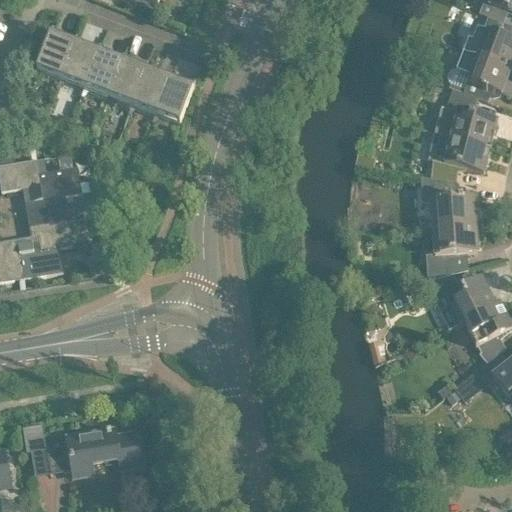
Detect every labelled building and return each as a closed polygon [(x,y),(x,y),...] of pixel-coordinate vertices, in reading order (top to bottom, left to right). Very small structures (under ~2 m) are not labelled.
[(484,4),(479,16),(488,20),(504,25),(508,14),(511,15),(511,0),(492,0),(490,6),(484,4)] [(243,28),(250,11),(245,9),(238,26),(243,28)] [(473,40),(469,39),(464,53),(511,71),(511,69),(511,41),(509,40),(511,31),(511,28),(504,25),(488,20),(484,30),(478,28),(473,40)] [(53,30),(37,72),(62,81),(78,40),(53,30)] [(86,90),(101,49),(78,40),(62,81),(86,90)] [(110,99),(125,58),(101,49),(86,90),(110,99)] [(511,95),(511,86),(506,84),(511,71),(464,53),(457,71),(453,71),(450,74),(448,77),(448,81),(449,84),(451,86),(465,92),(464,96),(478,101),(488,105),(493,94),(510,100),(511,95)] [(133,108),(148,67),(125,58),(110,99),(133,108)] [(157,117),(172,76),(148,67),(133,108),(157,117)] [(180,126),(196,85),(172,76),(157,117),(180,126)] [(453,92),(447,109),(442,108),(435,135),(486,148),(490,134),(494,135),(498,122),(473,116),(478,101),(464,96),(453,92)] [(42,110),(38,119),(47,122),(50,113),(42,110)] [(73,121),(66,118),(62,127),(70,130),(73,121)] [(484,175),(487,163),(483,162),(486,148),(435,135),(428,163),(433,164),(431,181),(454,184),(457,185),(459,169),(484,175)] [(73,159),(60,161),(62,170),(75,168),(73,159)] [(40,176),(37,162),(0,168),(0,182),(2,195),(27,191),(29,204),(42,202),(40,189),(41,189),(38,176),(40,176)] [(83,196),(78,170),(40,176),(38,176),(41,189),(40,189),(42,202),(42,203),(66,199),(83,196)] [(400,192),(402,180),(394,178),(392,190),(400,192)] [(454,184),(431,181),(422,180),(424,205),(432,204),(434,231),(476,228),(474,201),(455,202),(454,184)] [(29,204),(26,204),(30,230),(70,224),(66,199),(42,203),(42,202),(29,204)] [(93,219),(93,207),(73,208),(73,220),(93,219)] [(60,250),(73,248),(70,224),(30,230),(32,242),(31,242),(33,255),(60,250)] [(468,259),(467,256),(478,255),(476,228),(434,231),(435,257),(427,258),(429,283),(430,283),(454,277),(456,276),(455,262),(468,259)] [(19,244),(19,241),(0,244),(0,285),(24,281),(20,256),(18,245),(19,244)] [(64,275),(60,250),(33,255),(31,242),(19,244),(18,245),(20,256),(24,281),(64,275)] [(91,246),(93,262),(101,261),(98,244),(91,246)] [(495,308),(481,282),(462,292),(454,277),(430,283),(437,298),(444,295),(460,327),(465,324),(465,323),(495,308)] [(511,328),(500,305),(495,308),(465,323),(465,324),(475,343),(473,344),(476,350),(478,349),(481,355),(480,357),(488,367),(500,357),(506,352),(499,338),(511,331),(511,328)] [(378,344),(369,346),(374,366),(383,364),(378,344)] [(511,362),(508,366),(500,357),(488,367),(481,372),(489,383),(493,379),(509,400),(511,397),(511,362)] [(448,387),(438,394),(444,401),(454,394),(448,387)] [(453,407),(462,400),(456,393),(447,400),(453,407)] [(135,437),(116,440),(115,433),(67,441),(68,448),(46,452),(50,476),(73,473),(74,480),(93,477),(91,466),(119,462),(121,472),(140,469),(135,437)] [(473,445),(459,439),(453,450),(467,457),(473,445)] [(0,452),(0,489),(12,487),(6,451),(0,452)]
